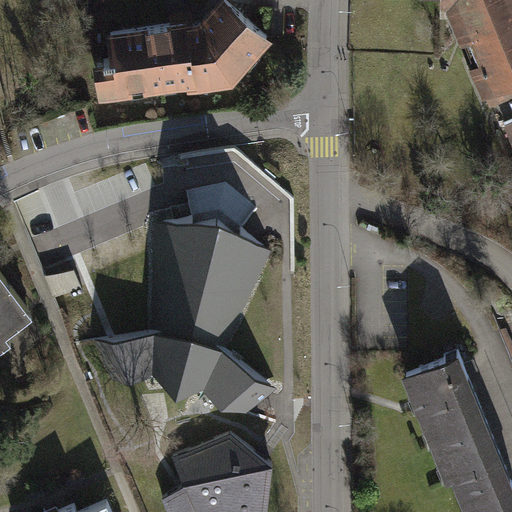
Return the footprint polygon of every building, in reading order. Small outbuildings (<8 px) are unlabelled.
[(210,0),(192,18),(105,24),(110,59),(91,62),(94,99),(225,81),(264,37),(221,0),(210,0)] [(511,0),(445,0),(487,108),(511,97),(511,0)] [(187,190),(195,220),(220,218),(239,231),(258,206),(227,181),(187,190)] [(195,220),(154,222),(150,337),(95,341),(110,378),(134,383),(156,374),(179,400),(201,398),(224,411),(246,413),(275,389),(224,353),(273,253),(239,231),(220,218),(195,220)] [(0,348),(12,339),(7,333),(34,312),(0,271),(0,348)] [(458,350),(400,374),(444,483),(451,480),(463,511),(493,511),(511,504),(511,480),(465,366),(458,350)] [(231,436),(173,457),(184,489),(162,498),(168,511),(267,511),(273,466),(231,436)] [(58,511),(112,511),(108,500),(78,511),(75,505),(58,511)]
